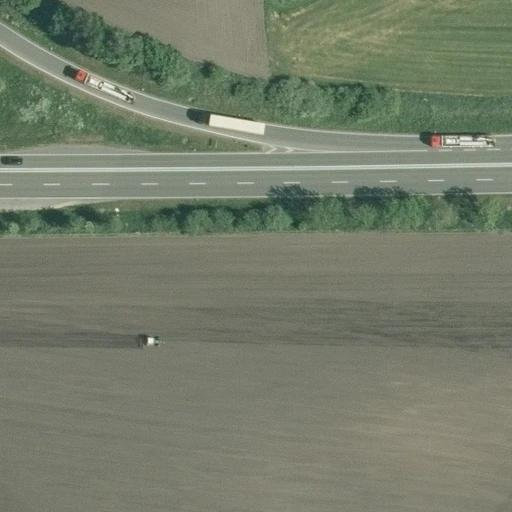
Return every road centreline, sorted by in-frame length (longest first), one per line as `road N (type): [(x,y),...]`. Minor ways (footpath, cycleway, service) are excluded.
road 1 (trunk): [(420,163),(235,135),(94,83),(0,36)]
road 2 (trunk): [(420,163),(0,163)]
